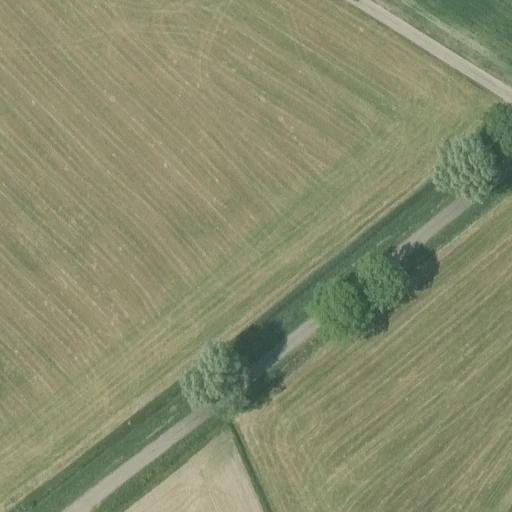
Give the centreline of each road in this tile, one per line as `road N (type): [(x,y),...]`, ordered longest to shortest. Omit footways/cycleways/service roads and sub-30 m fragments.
road 1 (unclassified): [(74,511),(511,162)]
road 2 (track): [(511,95),(357,0)]
